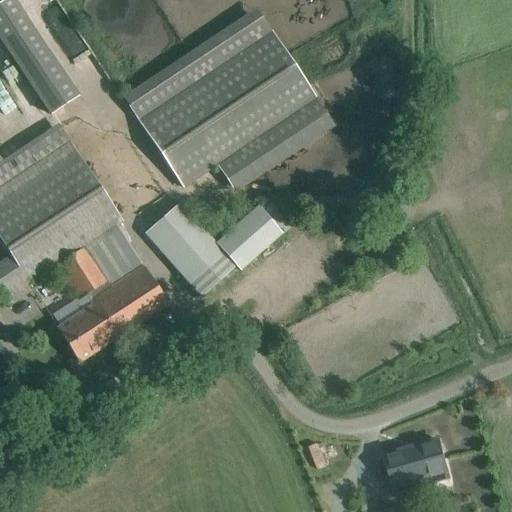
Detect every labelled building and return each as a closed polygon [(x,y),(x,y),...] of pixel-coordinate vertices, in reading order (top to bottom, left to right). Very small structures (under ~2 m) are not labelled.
[(80,93),(16,0),(1,0),(0,1),(0,38),(51,113),(80,93)] [(271,31),(137,121),(182,189),(216,166),(316,99),(271,31)] [(167,305),(116,226),(121,223),(66,140),(0,183),(0,241),(9,255),(0,261),(0,293),(8,307),(33,291),(29,285),(52,270),(66,290),(70,288),(79,301),(50,319),(78,362),(167,305)] [(145,234),(201,297),(236,267),(239,271),(297,220),(281,202),(265,215),(258,207),(236,226),(216,244),(180,203),(145,234)] [(386,457),(397,495),(450,479),(439,442),(386,457)]
